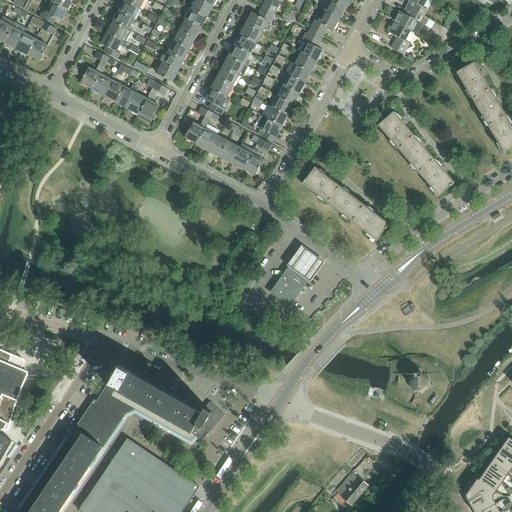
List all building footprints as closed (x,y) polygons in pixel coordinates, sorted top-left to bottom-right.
[(15,0),(13,3),(22,8),(26,1),(24,0),(15,0)] [(72,0),(71,0),(52,0),(51,3),(67,11),(72,0)] [(125,0),(125,1),(140,9),(144,0),(125,0)] [(169,0),(168,2),(166,6),(176,12),(180,4),(178,3),(179,1),(176,0),(169,0)] [(201,0),(196,0),(192,9),(207,17),(213,6),(201,0)] [(265,0),(264,3),(277,9),(281,2),(282,2),(282,0),(288,0),(289,1),(289,0),(265,0)] [(304,0),(302,0),(297,0),(294,7),(299,10),(304,0)] [(345,8),(330,0),(324,11),(339,19),(345,8)] [(349,0),(329,0),(330,0),(345,8),(348,9),(352,2),(349,1),(349,0)] [(408,0),(415,3),(412,10),(424,16),(428,10),(423,7),(427,0),(408,0)] [(125,1),(119,11),(134,19),(140,9),(125,1)] [(61,22),(67,11),(51,3),(45,14),(43,12),(40,18),(53,24),(55,19),(61,22)] [(152,8),(160,12),(163,7),(155,3),(152,8)] [(163,13),(171,17),(173,12),(165,8),(163,13)] [(192,9),(186,19),(201,27),(207,17),(192,9)] [(261,9),(257,16),(267,21),(270,23),(274,15),(261,9)] [(398,11),(393,21),(410,31),(415,33),(424,16),(412,10),(408,16),(398,11)] [(119,11),(113,22),(128,30),(134,19),(119,11)] [(324,11),(318,21),(318,22),(328,27),(333,30),(339,19),(324,11)] [(252,13),(246,24),(261,32),(267,21),(257,16),(252,13)] [(147,19),(155,23),(157,18),(149,14),(147,19)] [(157,24),(165,28),(168,23),(160,19),(157,24)] [(186,19),(181,30),(195,38),(201,27),(186,19)] [(318,22),(318,21),(315,20),(311,27),(324,34),(328,27),(318,22)] [(0,23),(0,39),(5,42),(13,27),(1,21),(0,23)] [(410,31),(393,21),(387,31),(397,37),(391,48),(403,54),(410,43),(405,40),(410,31)] [(128,30),(113,22),(108,33),(122,41),(128,30)] [(42,28),(42,29),(54,35),(57,29),(51,26),(45,23),(42,28)] [(261,32),(246,24),(240,34),(256,43),(261,32)] [(141,29),(149,34),(152,29),(144,25),(141,29)] [(24,33),(13,27),(5,42),(16,49),(24,33)] [(151,35),(159,39),(162,34),(154,30),(151,35)] [(181,30),(175,41),(190,49),(195,38),(181,30)] [(321,40),(306,32),(301,40),(303,41),(297,51),(301,53),(316,62),(322,51),(317,48),(321,40)] [(16,49),(28,55),(36,40),(24,33),(16,49)] [(102,44),(107,47),(116,52),(117,51),(122,41),(108,33),(102,44)] [(256,43),(240,34),(235,45),(250,53),(256,43)] [(135,40),(143,44),(146,40),(138,35),(135,40)] [(36,40),(28,55),(40,61),(48,46),(36,40)] [(145,45),(153,50),(156,45),(148,40),(145,45)] [(175,41),(169,52),(184,60),(190,49),(175,41)] [(281,49),(288,53),(291,48),(284,44),(281,49)] [(235,45),(229,56),(244,64),(250,53),(235,45)] [(272,45),(269,50),(276,54),(279,49),(272,45)] [(129,51),(137,55),(140,50),(132,46),(129,51)] [(116,52),(107,47),(104,52),(118,59),(121,53),(117,51),(116,52)] [(109,57),(97,51),(94,57),(106,63),(109,57)] [(169,52),(163,63),(178,70),(184,60),(169,52)] [(316,62),(301,53),(295,64),(311,72),(316,62)] [(275,60),(283,64),(285,59),(278,55),(275,60)] [(229,56),(223,67),(238,75),(244,64),(229,56)] [(266,56),(263,60),(270,64),(273,59),(266,56)] [(106,63),(112,66),(115,61),(109,57),(106,63)] [(150,69),(136,62),(133,68),(147,75),(150,69)] [(490,89),(475,62),(457,73),(472,100),(490,89)] [(178,70),(163,63),(157,74),(172,81),(178,70)] [(290,75),(305,83),(311,72),(295,64),(290,75)] [(260,66),(257,71),(265,75),(267,70),(260,66)] [(270,71),(277,74),(280,70),(272,66),(270,71)] [(129,76),(132,70),(126,67),(123,73),(129,76)] [(223,67),(217,77),(232,86),(238,75),(223,67)] [(81,83),(93,89),(101,74),(89,68),(81,83)] [(129,76),(135,79),(138,73),(132,70),(129,76)] [(112,80),(101,74),(93,89),(104,96),(112,80)] [(284,86),(299,94),(305,83),(290,75),(284,86)] [(264,81),(271,85),(274,80),(267,76),(264,81)] [(217,77),(212,88),(227,96),(232,86),(217,77)] [(254,77),(252,82),(259,86),(261,81),(254,77)] [(146,86),(152,90),(156,83),(150,79),(146,86)] [(124,87),(112,80),(104,96),(116,102),(124,87)] [(156,83),(152,90),(164,96),(168,89),(156,83)] [(299,94),(284,86),(278,97),(293,105),(299,94)] [(136,93),(124,87),(116,102),(128,108),(136,93)] [(258,92),(265,96),(268,91),(261,87),(258,92)] [(206,99),(212,102),(221,107),(227,96),(212,88),(206,99)] [(248,88),(246,93),(253,97),(256,92),(248,88)] [(488,126),(506,116),(490,89),(472,100),(488,126)] [(128,108),(139,114),(147,99),(136,93),(128,108)] [(293,105),(278,97),(272,107),(288,115),(293,105)] [(252,103),(260,107),(262,102),(255,98),(252,103)] [(147,99),(139,114),(151,121),(159,105),(147,99)] [(243,99),(240,104),(247,107),(250,103),(243,99)] [(221,107),(212,102),(209,108),(222,115),(225,109),(221,107)] [(288,115),(272,107),(267,118),(282,126),(288,115)] [(399,149),(414,136),(394,112),(378,126),(399,149)] [(488,126),(504,153),(511,148),(511,125),(506,116),(488,126)] [(255,128),(249,125),(248,120),(244,118),(241,125),(247,129),(253,132),(255,128)] [(282,126),(267,118),(261,129),(265,131),(275,137),(276,137),(282,126)] [(185,138),(197,144),(205,129),(193,123),(185,138)] [(197,144),(209,150),(217,135),(205,129),(197,144)] [(275,137),(265,131),(262,137),(273,142),(275,137)] [(209,150),(220,157),(228,142),(217,135),(209,150)] [(260,138),(254,135),(250,141),(257,145),(260,138)] [(435,159),(414,136),(399,149),(419,173),(435,159)] [(257,145),(268,151),(272,145),(260,138),(257,145)] [(220,157),(232,163),(240,148),(228,142),(220,157)] [(252,154),(240,148),(232,163),(244,169),(252,154)] [(244,169),(255,176),(264,160),(257,157),(259,153),(254,150),(252,154),(244,169)] [(419,173),(439,196),(454,183),(435,159),(419,173)] [(340,187),(315,168),(303,184),(327,203),(340,187)] [(365,205),(340,187),(327,203),(352,222),(365,205)] [(352,222),(376,241),(389,224),(365,205),(352,222)] [(286,266),(288,268),(306,281),(308,283),(323,262),(300,246),(286,266)] [(294,262),(273,292),(289,304),(311,274),(294,262)] [(0,462),(12,442),(12,441),(0,434),(0,433),(2,430),(3,430),(4,430),(4,431),(5,431),(6,430),(7,430),(8,429),(8,428),(17,400),(28,374),(28,373),(27,372),(21,369),(23,363),(24,363),(24,362),(24,361),(23,361),(23,360),(22,359),(0,349),(0,462)] [(187,439),(191,441),(195,437),(195,436),(192,433),(196,426),(209,433),(215,426),(213,424),(219,416),(222,419),(225,415),(210,402),(205,409),(204,411),(202,413),(125,370),(124,372),(118,369),(119,367),(118,366),(111,379),(108,385),(107,385),(103,392),(135,409),(145,415),(145,416),(187,439)] [(430,379),(425,372),(416,371),(410,376),(408,385),(414,391),(422,392),(429,387),(430,379)] [(135,409),(103,392),(99,397),(125,414),(135,409)] [(103,448),(122,420),(123,419),(122,419),(125,414),(99,397),(96,401),(94,400),(92,403),(75,428),(82,433),(82,434),(103,448)] [(59,511),(103,448),(82,434),(82,433),(75,428),(18,511),(59,511)] [(508,438),(502,446),(511,452),(511,439),(509,437),(508,437),(508,438)] [(87,498),(79,510),(81,511),(182,511),(199,487),(127,438),(89,494),(89,495),(87,498)] [(511,452),(502,446),(496,454),(511,465),(511,452)] [(508,475),(511,468),(511,465),(496,454),(490,463),(508,475)] [(502,483),(508,475),(490,463),(485,471),(502,483)] [(496,491),(502,483),(485,471),(479,479),(496,491)] [(358,478),(341,496),(352,506),(368,486),(358,478)] [(479,479),(477,478),(476,479),(477,480),(477,479),(480,481),(477,485),(474,483),(467,492),(466,494),(466,495),(465,496),(465,497),(466,497),(466,498),(467,499),(468,501),(472,509),(473,509),(475,508),(477,511),(479,511),(495,503),(493,499),(493,496),(496,491),(479,479)] [(499,511),(500,511),(495,503),(479,511),(499,511)]
